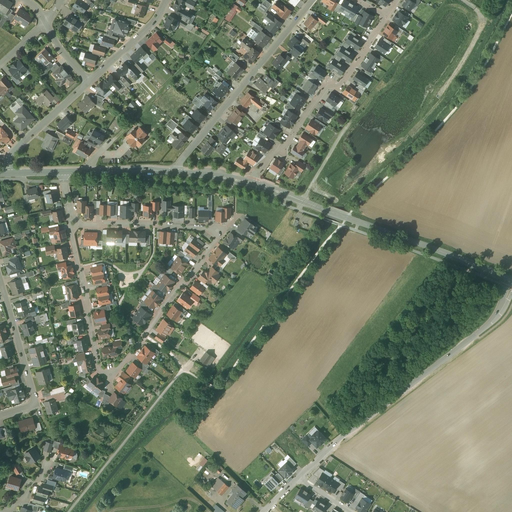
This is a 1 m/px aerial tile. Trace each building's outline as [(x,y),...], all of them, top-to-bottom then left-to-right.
[(12,5),(4,0),(0,0),(0,10),(6,14),(9,9),(12,5)] [(79,0),(77,0),(73,6),(83,13),(88,6),(83,3),(79,0)] [(180,0),(178,5),(189,11),(194,2),(189,0),(184,0),(185,0),(184,0),(180,0)] [(256,7),(265,13),(271,4),(264,0),(263,0),(261,4),(259,3),(256,7)] [(337,0),(323,0),(322,3),(333,8),(337,0)] [(416,4),(410,0),(405,0),(401,5),(410,12),(416,4)] [(278,13),(276,14),(284,20),(291,11),(284,5),(283,6),(276,1),(271,7),(278,13)] [(351,4),(345,1),(339,9),(346,13),(351,4)] [(237,11),(239,13),(242,9),(233,3),(230,8),(231,8),(224,19),(230,22),(237,11)] [(146,7),(138,4),(135,15),(143,17),(146,7)] [(357,8),(351,4),(346,13),(352,17),(357,8)] [(189,11),(178,5),(174,12),(187,19),(191,12),(189,11)] [(31,18),(19,10),(15,17),(13,20),(26,27),(31,18)] [(367,28),(372,15),(363,11),(361,16),(357,14),(353,22),(367,28)] [(170,12),(166,19),(177,26),(181,19),(170,12)] [(269,23),(265,28),(274,35),(283,24),(269,13),(264,19),(269,23)] [(394,22),(403,28),(409,19),(400,13),(394,22)] [(82,22),(68,14),(61,25),(76,34),(82,22)] [(15,17),(11,15),(8,18),(6,22),(10,24),(13,20),(15,17)] [(326,22),(318,16),(316,19),(324,25),(326,22)] [(128,21),(113,17),(111,25),(126,29),(128,21)] [(316,22),(310,17),(303,25),(309,30),(316,22)] [(173,33),(177,26),(166,19),(162,26),(173,33)] [(126,29),(111,25),(109,32),(124,36),(126,29)] [(394,29),(388,25),(382,34),(392,41),(396,34),(400,36),(403,31),(396,26),(394,29)] [(260,32),(253,41),(262,48),(269,39),(260,32)] [(149,40),(146,42),(154,51),(157,48),(160,45),(159,43),(162,40),(156,33),(149,40)] [(356,38),(350,34),(345,42),(357,49),(362,42),(356,38)] [(115,40),(103,37),(101,44),(113,47),(115,40)] [(300,43),(293,37),(286,45),(299,55),(302,51),(297,47),(300,43)] [(175,44),(167,38),(164,42),(172,47),(175,44)] [(253,44),(245,38),(240,44),(248,50),(253,44)] [(372,47),(383,54),(391,43),(384,38),(381,40),(378,38),(372,47)] [(106,48),(94,45),(92,52),(104,55),(106,48)] [(146,53),(141,47),(133,54),(139,60),(146,53)] [(342,47),(337,54),(349,62),(354,55),(342,47)] [(251,64),(259,54),(252,48),(244,58),(251,64)] [(54,58),(45,49),(41,53),(38,56),(46,65),(54,58)] [(235,62),(238,57),(231,52),(227,57),(235,62)] [(97,57),(85,53),(83,60),(95,64),(97,57)] [(375,65),(379,59),(370,53),(366,59),(375,65)] [(279,55),(270,64),(279,72),(290,58),(287,56),(284,59),(279,55)] [(371,71),(375,65),(366,59),(362,65),(371,71)] [(27,70),(18,60),(13,64),(23,75),(27,70)] [(334,60),(329,67),(341,75),(346,68),(334,60)] [(124,63),(116,70),(123,77),(123,76),(128,72),(130,69),(124,63)] [(234,63),(226,73),(234,80),(243,70),(234,63)] [(12,64),(6,70),(17,82),(22,76),(12,64)] [(134,65),(130,69),(128,72),(136,80),(140,76),(139,74),(141,72),(141,73),(142,73),(134,65)] [(327,72),(316,65),(311,74),(321,80),(327,72)] [(70,76),(61,66),(54,73),(59,79),(57,81),(56,81),(60,86),(65,81),(69,85),(74,81),(70,77),(70,76)] [(214,66),(212,69),(209,67),(205,72),(212,76),(217,69),(214,66)] [(357,72),(353,79),(365,87),(369,80),(357,72)] [(110,74),(102,81),(109,90),(112,87),(116,91),(122,87),(110,74)] [(261,79),(270,87),(272,88),(276,84),(265,74),(261,79)] [(185,76),(181,81),(186,85),(190,80),(185,76)] [(270,87),(261,79),(259,77),(253,84),(264,93),(270,87)] [(11,88),(2,78),(0,79),(0,85),(0,86),(0,90),(4,96),(7,94),(6,92),(11,88)] [(317,85),(308,79),(302,89),(311,94),(317,85)] [(101,97),(109,90),(102,81),(93,88),(101,97)] [(215,87),(211,92),(221,100),(229,90),(221,84),(217,88),(215,87)] [(359,93),(348,86),(343,93),(354,100),(359,93)] [(46,89),(32,102),(38,108),(43,104),(47,108),(54,103),(55,104),(60,100),(55,95),(53,97),(46,89)] [(246,94),(239,103),(245,108),(250,102),(259,109),(262,105),(246,94)] [(295,94),(292,98),(302,105),(305,100),(300,97),(295,94)] [(87,95),(76,105),(85,114),(96,105),(87,95)] [(197,98),(192,103),(199,108),(202,104),(209,110),(215,104),(205,95),(200,101),(197,98)] [(299,109),(302,105),(292,98),(289,103),(295,106),(299,109)] [(128,105),(132,109),(136,105),(132,100),(128,105)] [(34,118),(23,106),(16,113),(18,112),(21,115),(14,122),(17,125),(21,130),(27,125),(34,118)] [(324,112),(319,109),(315,116),(325,123),(329,116),(331,118),(334,113),(326,108),(324,112)] [(197,109),(191,116),(199,123),(205,116),(197,109)] [(236,110),(228,121),(232,123),(233,122),(237,125),(245,114),(241,111),(240,113),(236,110)] [(288,110),(284,117),(293,123),(297,116),(291,113),(288,110)] [(66,116),(57,124),(64,131),(71,124),(72,123),(66,116)] [(289,129),(293,123),(284,117),(279,123),(283,126),(289,129)] [(189,118),(183,126),(191,133),(198,125),(189,118)] [(177,126),(170,120),(164,126),(171,132),(177,126)] [(279,123),(275,120),(273,124),(275,125),(281,129),(283,126),(279,123)] [(319,126),(311,120),(305,129),(315,136),(321,127),(319,126)] [(263,132),(267,136),(273,140),(279,131),(273,128),(268,124),(263,132)] [(232,131),(226,125),(216,136),(224,143),(230,138),(233,140),(237,136),(232,131)] [(0,148),(5,144),(11,139),(8,136),(9,135),(1,126),(0,126),(0,148)] [(239,137),(244,131),(236,127),(232,131),(237,136),(239,137)] [(106,136),(92,128),(86,139),(99,147),(106,136)] [(134,128),(127,137),(130,140),(127,143),(133,148),(136,145),(138,147),(145,139),(143,137),(145,134),(139,128),(137,131),(134,128)] [(65,136),(56,131),(53,137),(57,139),(70,145),(73,140),(65,136)] [(75,135),(67,131),(65,136),(73,140),(75,135)] [(174,140),(171,144),(177,150),(187,138),(180,132),(178,134),(174,131),(169,136),(174,140)] [(313,140),(302,133),(297,140),(300,142),(298,144),(305,148),(306,146),(308,147),(313,140)] [(53,137),(46,134),(40,147),(51,152),(57,139),(53,137)] [(210,137),(199,150),(207,157),(215,148),(210,144),(213,140),(210,137)] [(260,139),(257,142),(268,150),(271,146),(264,140),(261,137),(260,139)] [(257,142),(253,147),(263,155),(268,150),(257,142)] [(80,143),(74,153),(86,160),(92,150),(80,143)] [(222,143),(215,151),(220,155),(226,147),(222,143)] [(290,153),(300,159),(304,153),(302,152),(304,149),(298,145),(296,148),(295,147),(290,153)] [(237,157),(233,164),(243,171),(248,163),(252,166),(258,157),(249,150),(242,160),(237,157)] [(283,164),(275,159),(269,169),(276,174),(281,167),(283,164)] [(290,164),(283,174),(292,180),(297,171),(300,173),(305,167),(298,162),(295,167),(290,164)] [(37,188),(26,190),(28,201),(39,198),(37,188)] [(56,191),(44,194),(46,204),(58,202),(56,191)] [(77,200),(76,213),(83,213),(84,201),(77,200)] [(151,206),(143,206),(143,217),(151,217),(151,210),(158,210),(159,202),(151,202),(151,206)] [(171,202),(161,202),(161,212),(170,212),(171,217),(183,217),(183,206),(171,206),(171,202)] [(130,206),(119,206),(119,217),(130,218),(130,211),(138,211),(138,203),(130,203),(130,206)] [(114,216),(114,205),(106,205),(106,215),(114,216)] [(84,206),(84,218),(91,218),(92,206),(84,206)] [(61,207),(42,211),(43,217),(51,215),(53,223),(64,220),(61,207)] [(223,210),(214,210),(214,221),(225,221),(225,217),(228,217),(227,207),(223,207),(223,210)] [(207,211),(198,211),(198,221),(207,221),(207,211)] [(15,224),(23,221),(21,215),(13,217),(15,224)] [(253,232),(257,227),(244,217),(240,223),(253,232)] [(249,238),(253,232),(240,223),(236,229),(249,238)] [(65,230),(59,231),(53,232),(54,238),(53,238),(53,242),(55,241),(55,242),(67,239),(65,230)] [(229,230),(219,243),(228,250),(235,240),(240,243),(242,239),(229,230)] [(120,242),(120,231),(112,231),(112,242),(120,242)] [(165,231),(158,231),(157,243),(165,243),(165,231)] [(173,231),(165,231),(165,243),(172,244),(173,231)] [(193,237),(188,244),(198,252),(204,245),(193,237)] [(13,239),(0,242),(0,247),(2,256),(11,253),(10,250),(16,248),(14,241),(14,238),(13,239)] [(65,242),(43,247),(46,257),(56,255),(57,260),(69,257),(65,242)] [(188,244),(182,251),(193,259),(198,252),(188,244)] [(226,254),(218,248),(209,260),(218,266),(226,254)] [(236,258),(229,253),(227,256),(233,261),(236,258)] [(177,255),(173,261),(184,270),(189,264),(177,255)] [(7,260),(9,264),(5,266),(8,276),(23,271),(19,257),(7,260)] [(66,261),(55,264),(56,271),(60,270),(62,279),(75,276),(72,265),(67,266),(66,261)] [(173,261),(168,268),(179,276),(184,270),(173,261)] [(89,267),(91,276),(104,273),(102,265),(89,267)] [(219,274),(210,267),(206,273),(202,270),(196,279),(204,284),(206,280),(212,284),(219,274)] [(91,276),(92,285),(106,282),(104,273),(91,276)] [(163,273),(159,279),(171,288),(176,282),(163,273)] [(20,279),(8,283),(11,295),(23,291),(20,279)] [(159,279),(154,286),(166,295),(171,288),(159,279)] [(195,280),(188,290),(198,297),(205,288),(195,280)] [(77,284),(64,287),(67,300),(79,298),(77,284)] [(108,285),(94,288),(96,297),(110,295),(108,285)] [(151,289),(146,295),(158,305),(163,298),(151,289)] [(183,291),(175,301),(188,310),(196,300),(183,291)] [(110,295),(96,297),(98,306),(112,304),(110,295)] [(146,295),(141,301),(153,311),(158,305),(146,295)] [(14,303),(16,309),(26,306),(25,300),(14,303)] [(79,303),(67,306),(70,318),(82,315),(79,303)] [(173,305),(165,315),(175,323),(183,313),(173,305)] [(16,309),(18,315),(28,313),(26,306),(16,309)] [(151,315),(140,306),(135,312),(147,321),(151,315)] [(105,309),(91,312),(94,324),(107,321),(105,309)] [(147,321),(135,312),(131,318),(142,327),(147,321)] [(163,318),(154,330),(157,332),(166,339),(175,328),(163,318)] [(32,321),(20,325),(24,337),(36,333),(32,321)] [(83,321),(70,323),(73,335),(85,333),(83,321)] [(100,329),(95,330),(97,340),(111,338),(109,329),(111,329),(110,322),(99,325),(100,329)] [(0,333),(0,340),(8,338),(6,331),(0,333)] [(157,332),(153,337),(161,344),(164,341),(166,339),(157,332)] [(77,336),(65,338),(67,346),(73,345),(75,353),(85,351),(82,338),(78,339),(77,336)] [(112,347),(100,349),(102,360),(122,356),(121,349),(124,348),(123,340),(112,342),(112,347)] [(43,344),(28,348),(33,367),(48,363),(43,344)] [(8,345),(0,347),(0,352),(2,359),(12,355),(8,345)] [(143,345),(139,351),(150,358),(154,353),(143,345)] [(139,351),(135,356),(146,364),(150,358),(139,351)] [(85,352),(74,355),(76,365),(80,364),(82,374),(93,372),(89,356),(86,357),(85,352)] [(201,362),(208,367),(214,358),(208,353),(201,362)] [(131,362),(124,371),(134,378),(141,369),(131,362)] [(2,369),(4,376),(5,378),(14,376),(18,374),(15,365),(2,369)] [(46,368),(34,372),(38,385),(50,381),(46,368)] [(84,385),(90,390),(98,380),(93,375),(84,385)] [(117,383),(114,387),(124,395),(132,386),(119,375),(114,380),(117,383)] [(16,383),(14,376),(5,378),(4,376),(0,376),(0,380),(2,387),(16,383)] [(90,390),(95,395),(104,385),(98,380),(90,390)] [(19,386),(5,390),(8,401),(12,399),(14,404),(24,401),(19,386)] [(122,399),(113,393),(107,401),(115,407),(122,399)] [(55,399),(42,402),(46,414),(58,411),(55,399)] [(33,416),(16,420),(19,433),(36,429),(33,416)] [(310,439),(309,440),(312,443),(317,448),(327,439),(319,430),(310,439)] [(309,440),(310,439),(306,435),(301,440),(308,447),(312,443),(309,440)] [(74,450),(59,446),(45,442),(43,450),(50,452),(52,447),(58,449),(56,457),(71,461),(74,450)] [(33,446),(21,453),(29,466),(41,458),(33,446)] [(199,472),(208,461),(204,457),(195,468),(199,472)] [(17,462),(10,466),(16,475),(22,471),(17,462)] [(286,463),(278,470),(285,478),(293,470),(286,463)] [(64,471),(55,469),(52,479),(66,482),(68,473),(71,474),(73,468),(65,466),(64,471)] [(322,472),(323,473),(324,470),(319,467),(313,474),(319,477),(322,472)] [(272,472),(261,483),(271,493),(284,480),(277,473),(275,475),(272,472)] [(316,482),(324,487),(330,478),(323,473),(322,472),(319,477),(316,482)] [(21,479),(9,475),(6,488),(17,491),(21,479)] [(229,487),(218,478),(210,486),(221,496),(229,487)] [(338,482),(330,478),(324,487),(332,492),(335,488),(339,483),(338,482)] [(339,480),(338,482),(339,483),(335,488),(340,491),(345,483),(339,480)] [(42,487),(38,486),(36,494),(48,497),(49,492),(51,493),(53,487),(42,484),(42,487)] [(246,493),(237,484),(231,491),(233,493),(225,502),(234,510),(243,500),(242,498),(246,493)] [(311,495),(300,488),(294,497),(305,504),(311,495)] [(352,492),(346,488),(340,497),(348,503),(352,497),(354,494),(352,492)] [(356,499),(360,492),(354,488),(352,492),(354,494),(352,497),(356,499)] [(356,499),(359,501),(362,498),(363,498),(365,495),(360,492),(356,499)] [(46,497),(34,494),(32,502),(35,503),(35,506),(45,509),(46,505),(44,505),(46,497)] [(363,498),(362,498),(359,501),(355,507),(362,511),(365,511),(371,503),(363,498)] [(323,511),(326,508),(316,502),(312,509),(317,511),(323,511)]
